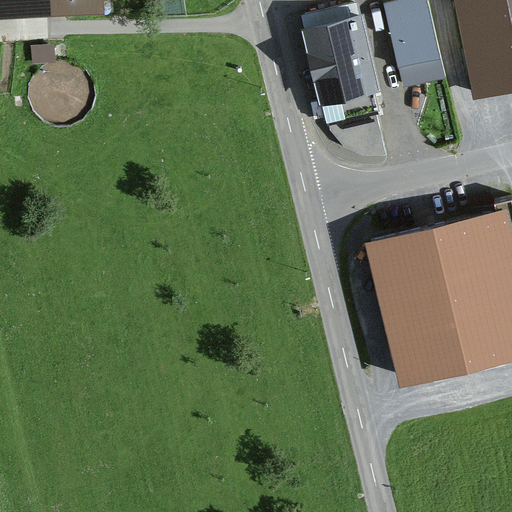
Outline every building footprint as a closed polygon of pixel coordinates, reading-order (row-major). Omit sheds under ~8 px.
[(511,0),(463,0),(480,87),(511,80),(511,0)] [(311,26),(332,118),(377,107),(356,16),(311,26)] [(409,84),(438,77),(433,52),(403,59),(409,84)] [(495,209),(491,193),(464,200),(468,216),(495,209)] [(511,343),(511,252),(502,214),(380,245),(412,369),(511,343)] [(372,345),(395,338),(377,284),(354,291),(372,345)]
